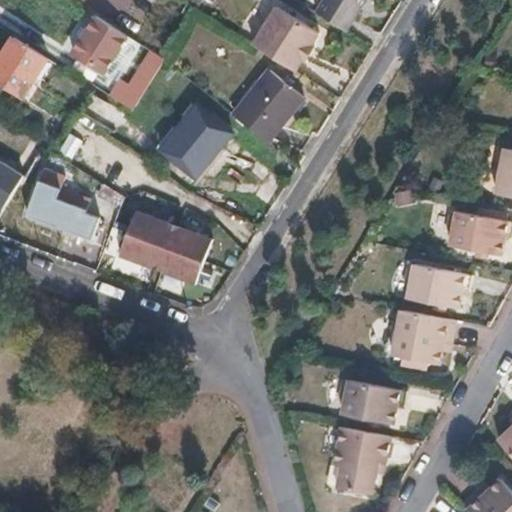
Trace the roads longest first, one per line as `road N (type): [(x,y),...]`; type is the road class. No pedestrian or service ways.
road 1 (residential): [(213,343),(426,0)]
road 2 (residential): [(213,343),(0,260)]
road 3 (residential): [(511,340),(415,511)]
road 4 (residential): [(213,343),(247,374),(290,511)]
